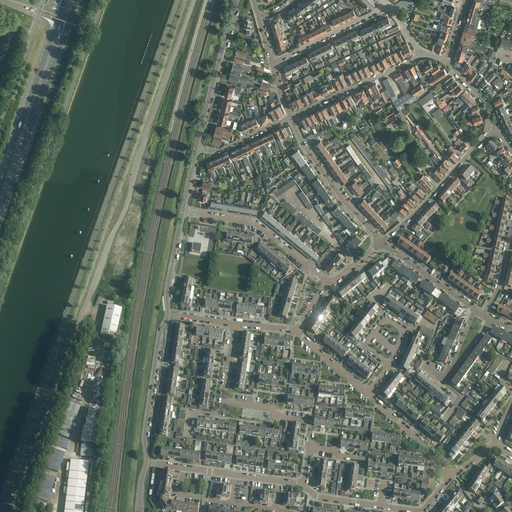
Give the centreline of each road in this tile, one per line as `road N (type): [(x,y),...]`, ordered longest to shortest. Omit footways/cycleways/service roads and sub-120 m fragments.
road 1 (unclassified): [(11,511),(194,0)]
road 2 (primary): [(0,220),(70,20)]
road 3 (residential): [(310,446),(309,421),(224,401),(233,324)]
road 4 (primary): [(59,16),(0,185)]
road 5 (residential): [(330,282),(256,223),(183,209)]
road 6 (residential): [(304,485),(319,497),(416,511),(449,477)]
road 7 (residential): [(382,242),(496,127)]
road 8 (residential): [(382,242),(321,170),(290,116)]
road 9 (tertiary): [(196,146),(236,0)]
road 10 (tertiary): [(146,462),(167,314)]
road 11 (residential): [(290,116),(422,54)]
road 12 (residential): [(388,4),(272,62)]
road 13 (residential): [(274,510),(184,495),(182,467)]
